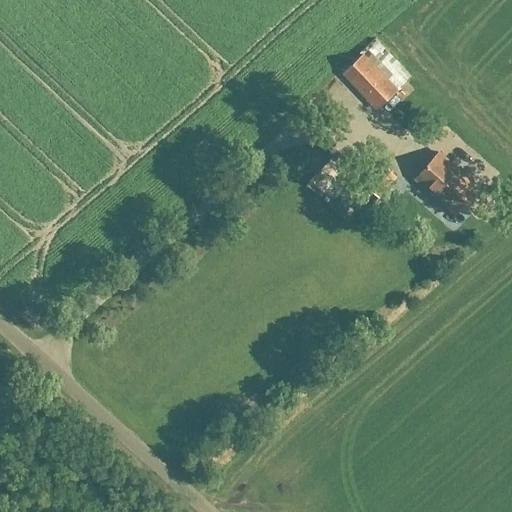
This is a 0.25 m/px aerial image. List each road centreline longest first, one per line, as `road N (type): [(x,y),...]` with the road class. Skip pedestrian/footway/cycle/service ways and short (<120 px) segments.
road 1 (unknown): [(42,364),(280,142),(305,131),(354,132),(414,154)]
road 2 (unclassified): [(204,511),(0,325)]
